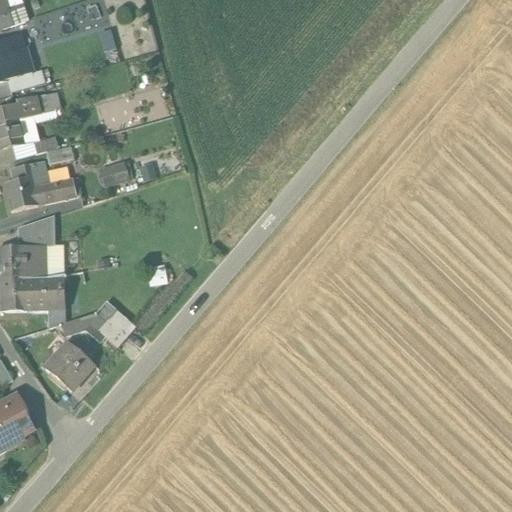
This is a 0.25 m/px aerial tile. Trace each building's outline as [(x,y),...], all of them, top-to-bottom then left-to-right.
[(3,0),(0,0),(0,19),(9,17),(3,0)] [(9,17),(0,19),(0,33),(13,29),(9,17)] [(8,42),(0,44),(0,58),(0,59),(12,56),(8,42)] [(5,124),(0,125),(0,153),(25,148),(19,123),(33,120),(29,104),(17,106),(18,110),(3,113),(5,124)] [(54,142),(32,148),(35,159),(58,153),(54,142)] [(110,189),(137,182),(132,164),(106,170),(110,189)] [(43,167),(16,173),(19,185),(32,182),(32,184),(46,181),(43,167)] [(19,185),(6,188),(12,214),(37,208),(32,184),(32,182),(19,185)] [(54,219),(18,231),(18,251),(45,251),(54,251),(54,219)] [(45,282),(45,251),(18,251),(0,251),(0,282),(26,283),(45,282)] [(45,282),(26,283),(27,311),(63,311),(62,280),(45,282)] [(26,283),(0,282),(0,313),(27,314),(27,311),(26,283)] [(134,329),(115,313),(97,334),(116,350),(134,329)] [(93,369),(67,346),(45,372),(72,394),(93,369)] [(0,389),(10,383),(0,366),(0,389)] [(0,405),(0,448),(0,447),(2,446),(4,450),(20,441),(18,438),(28,432),(11,400),(1,406),(0,405)]
